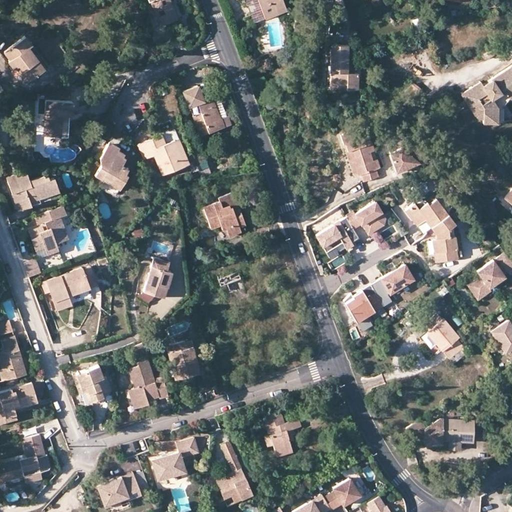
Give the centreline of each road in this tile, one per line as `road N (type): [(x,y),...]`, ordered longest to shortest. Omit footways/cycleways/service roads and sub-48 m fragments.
road 1 (residential): [(341,364),(100,440),(81,439),(0,225)]
road 2 (tertiary): [(225,46),(341,364)]
road 3 (tertiary): [(341,364),(399,478)]
road 4 (residential): [(225,46),(152,72),(135,94),(134,112)]
